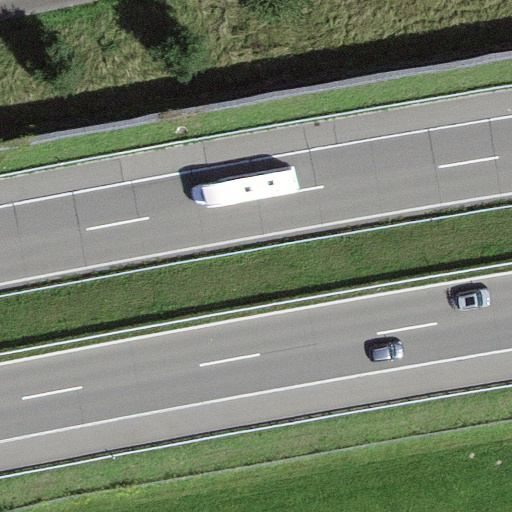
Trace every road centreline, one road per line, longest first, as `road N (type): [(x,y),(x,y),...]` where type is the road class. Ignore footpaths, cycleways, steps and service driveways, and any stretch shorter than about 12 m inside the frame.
road 1 (motorway): [(0,406),(511,313)]
road 2 (motorway): [(511,157),(0,247)]
